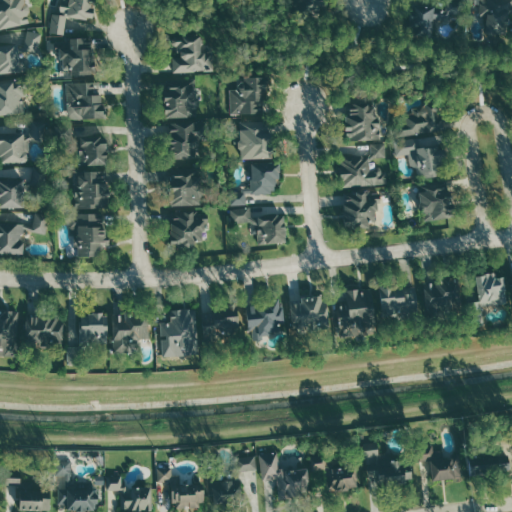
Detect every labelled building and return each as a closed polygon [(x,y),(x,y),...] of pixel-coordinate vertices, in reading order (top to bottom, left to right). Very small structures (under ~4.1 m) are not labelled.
[(0,0),(0,28),(31,23),(26,0),(0,0)] [(68,16),(92,20),(94,0),(61,0),(59,14),(54,13),(51,33),(66,34),(68,16)] [(323,0),(287,0),(287,12),(323,13),(323,0)] [(456,18),(460,1),(454,0),(448,0),(447,7),(416,0),(415,0),(409,31),(436,37),(441,14),(456,18)] [(487,17),(487,34),(510,34),(510,8),(511,7),(511,0),(481,0),(481,17),(487,17)] [(26,47),(40,50),(43,33),(29,30),(26,47)] [(175,72),(215,70),(214,52),(203,53),(202,33),(173,34),(174,53),(175,72)] [(70,38),(70,45),(61,45),(62,70),(72,69),(72,75),(95,74),(93,37),(70,38)] [(0,73),(21,72),(21,43),(0,43),(0,73)] [(231,89),(232,113),(266,113),(266,78),(238,78),(238,89),(231,89)] [(0,82),(0,114),(26,113),(24,81),(0,82)] [(165,118),(199,116),(198,81),(164,82),(165,118)] [(69,119),(103,118),(102,82),(68,82),(69,119)] [(382,139),(381,122),(377,123),(376,100),(350,101),(351,114),(347,114),(348,140),(382,139)] [(400,136),(441,131),(438,105),(413,108),(414,113),(405,114),(406,122),(399,123),(400,136)] [(240,120),(241,159),(272,158),(271,119),(240,120)] [(169,121),(170,159),(198,158),(198,120),(169,121)] [(81,135),(82,151),(80,151),(80,165),(107,164),(107,134),(81,135)] [(418,178),(445,174),(441,145),(420,148),(419,138),(395,141),(397,156),(410,154),(412,167),(417,167),(418,178)] [(343,186),(387,184),(386,167),(372,168),(371,158),(387,157),(387,143),(372,143),(373,155),(341,156),(343,186)] [(252,163),(253,190),(231,190),(231,205),(247,205),(247,193),(279,192),(278,162),(252,163)] [(203,205),(202,170),(174,170),(175,179),(170,179),(171,206),(203,205)] [(77,209),(109,208),(108,172),(76,173),(77,209)] [(0,207),(23,209),(24,181),(0,179),(0,207)] [(452,218),(450,182),(418,184),(421,220),(452,218)] [(380,225),(378,191),(345,192),(346,227),(380,225)] [(232,223),(252,222),(252,233),(259,233),(260,244),(287,243),(285,213),(252,215),(251,207),(231,208),(232,223)] [(204,240),(204,224),(209,224),(209,211),(172,212),(172,247),(194,247),(194,240),(204,240)] [(33,231),(46,234),(50,214),(37,212),(33,231)] [(78,257),(102,257),(102,248),(105,248),(106,214),(78,213),(78,236),(74,236),(74,246),(78,246),(78,257)] [(0,253),(23,254),(24,223),(0,221),(0,253)] [(475,274),(478,299),(467,301),(471,327),(485,325),(482,305),(508,302),(504,275),(496,276),(496,271),(475,274)] [(422,279),(426,317),(463,313),(459,275),(422,279)] [(378,285),(381,309),(392,307),(395,328),(421,326),(415,285),(402,286),(401,282),(378,285)] [(334,302),(347,300),(345,288),(371,286),(377,332),(337,337),(334,302)] [(246,302),(255,300),(254,295),(282,292),(285,320),(278,322),(280,330),(268,332),(268,335),(249,338),(246,302)] [(289,299),(300,298),(300,293),(318,292),(318,297),(325,297),(330,332),(311,334),(295,337),(289,299)] [(200,311),(214,310),(214,304),(237,302),(239,326),(234,327),(235,344),(202,345),(200,311)] [(0,307),(0,355),(16,356),(19,308),(0,307)] [(161,309),(196,307),(197,350),(163,352),(161,309)] [(26,311),(26,345),(62,346),(63,311),(26,311)] [(79,315),(79,343),(67,343),(67,364),(88,364),(87,343),(107,343),(107,314),(102,314),(102,311),(87,311),(87,315),(79,315)] [(112,312),(148,311),(149,345),(126,346),(126,356),(113,357),(112,312)] [(363,442),(365,456),(375,455),(376,461),(366,463),(368,476),(378,475),(379,482),(411,478),(408,455),(390,458),(389,450),(378,452),(377,441),(363,442)] [(415,444),(417,460),(430,458),(432,478),(462,475),(459,452),(443,453),(442,449),(433,450),(432,442),(415,444)] [(258,453),(262,480),(276,478),(279,499),(312,495),(308,466),(287,469),(286,466),(280,467),(277,450),(258,453)] [(468,455),(471,473),(510,468),(507,453),(497,454),(496,451),(468,455)] [(309,454),(311,470),(325,468),(328,490),(358,486),(356,464),(333,466),(333,461),(326,462),(325,452),(309,454)] [(255,454),(257,469),(241,471),(239,478),(241,501),(214,503),(212,480),(235,478),(237,470),(235,456),(255,454)] [(58,460),(58,472),(68,472),(68,490),(59,490),(59,502),(69,502),(69,510),(97,510),(97,487),(92,483),(87,483),(87,481),(70,481),(70,460),(58,460)] [(157,467),(158,481),(170,480),(172,502),(176,501),(177,505),(207,503),(205,480),(182,482),(181,472),(172,472),(171,465),(157,467)] [(5,469),(5,484),(20,485),(19,509),(51,510),(52,489),(33,488),(34,480),(21,480),(21,469),(5,469)] [(107,475),(107,488),(121,488),(122,511),(152,510),(152,485),(130,485),(130,490),(127,490),(127,484),(121,484),(121,474),(107,475)]
